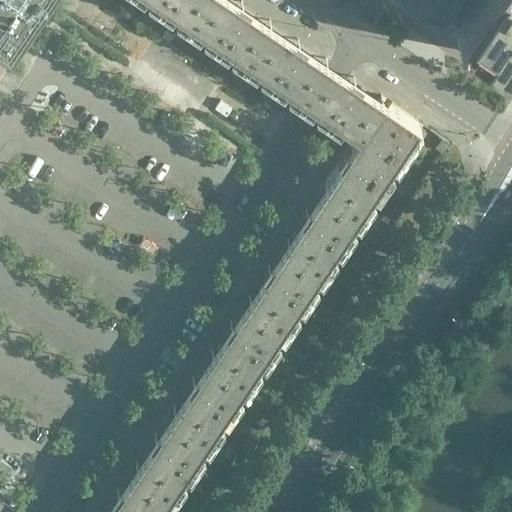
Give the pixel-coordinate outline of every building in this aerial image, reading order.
[(299,94),(302,96),(324,65),(227,0),(159,0),(274,78),(289,87),(299,94)] [(237,0),(227,0),(324,65),(349,82),(377,101),(380,96),(340,68),(237,0)] [(441,12),(442,11),(449,0),(411,0),(426,9),(429,4),(441,12)] [(449,0),(442,11),(460,23),(475,0),(449,0)] [(511,0),(475,0),(460,23),(460,24),(471,31),(467,37),(483,48),(485,45),(510,61),(511,57),(511,0)] [(324,65),(302,96),(315,105),(328,114),(349,82),(324,65)] [(349,82),(328,114),(331,116),(341,122),(357,133),(324,182),(329,186),(360,207),(418,121),(380,96),(377,101),(349,82)] [(295,99),(299,94),(289,87),(286,92),(295,99)] [(243,114),(235,125),(255,139),(263,128),(243,114)] [(337,127),(341,122),(331,116),(328,121),(337,127)] [(209,432),(303,291),(360,207),(329,186),(324,182),(173,407),(209,432)] [(154,511),(190,460),(209,432),(173,407),(101,511),(154,511)]
